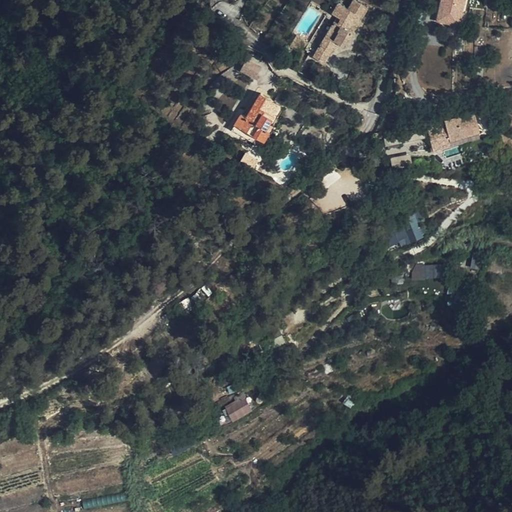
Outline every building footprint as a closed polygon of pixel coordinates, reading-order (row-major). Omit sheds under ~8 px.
[(356,27),(367,9),(354,0),(348,9),(338,3),(332,13),(337,16),(341,18),(338,23),(334,21),(312,55),(322,62),(327,55),(329,56),(337,43),(343,47),(352,32),(349,30),(353,24),(356,27)] [(468,0),(441,0),(436,24),(463,28),(468,0)] [(221,32),(218,36),(229,43),(232,39),(221,32)] [(246,59),(239,72),(255,80),(262,67),(246,59)] [(262,106),(251,101),(240,123),(235,121),(228,136),(259,150),(265,138),(258,134),(265,120),(265,116),(259,113),(262,106)] [(472,108),(442,118),(443,121),(449,137),(478,127),(472,108)] [(449,137),(443,121),(425,126),(431,148),(450,142),(449,137)] [(249,154),(246,160),(258,167),(261,161),(249,154)] [(409,155),(391,157),(392,167),(410,166),(409,155)] [(25,163),(17,157),(10,167),(18,173),(25,163)] [(389,249),(423,237),(415,214),(381,225),(389,249)] [(412,266),(413,280),(441,277),(440,263),(412,266)] [(198,294),(206,302),(214,294),(206,286),(198,294)] [(190,300),(182,303),(185,311),(193,307),(190,300)] [(255,411),(247,395),(224,407),(232,422),(255,411)]
